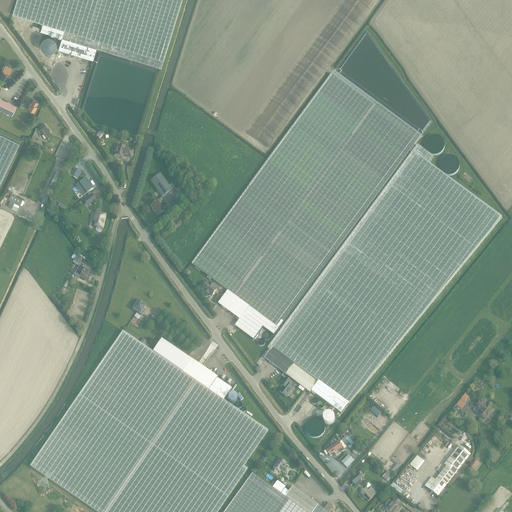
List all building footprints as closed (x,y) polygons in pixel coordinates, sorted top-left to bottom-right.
[(16,0),(12,14),(42,24),(40,31),(61,38),(58,50),(93,60),(96,49),(161,69),(181,0),(16,0)] [(58,44),(58,42),(57,41),(56,40),(54,40),(52,40),(51,41),(50,42),(50,44),(50,45),(51,47),(52,48),(54,48),(56,48),(57,47),(58,46),(58,44)] [(9,73),(12,68),(5,64),(2,70),(3,70),(1,73),(5,74),(6,72),(9,73)] [(291,128),(192,264),(227,290),(250,307),(245,314),(263,327),(274,335),(379,193),(421,135),(333,70),(291,128)] [(16,106),(0,98),(0,109),(12,115),(16,106)] [(33,99),(27,109),(34,113),(37,107),(36,106),(38,102),(33,99)] [(44,139),(45,138),(45,139),(52,134),(45,125),(39,130),(41,132),(40,133),(40,134),(42,139),(44,139)] [(0,182),(19,143),(0,133),(0,182)] [(115,153),(114,155),(123,158),(123,155),(127,156),(127,157),(131,158),(133,151),(125,149),(126,147),(118,145),(117,148),(115,147),(114,152),(115,153)] [(264,359),(300,386),(305,389),(306,390),(309,393),(310,393),(311,392),(315,395),(327,403),(330,406),(341,414),(502,218),(428,164),(433,157),(417,146),(268,349),(270,351),(264,359)] [(73,169),(70,176),(77,180),(81,173),(73,169)] [(162,197),(163,197),(164,198),(165,197),(164,196),(169,192),(170,193),(172,192),(171,191),(172,190),(160,174),(150,181),(162,197)] [(79,183),(76,186),(83,196),(87,193),(93,189),(86,178),(79,183)] [(22,199),(11,194),(8,200),(19,205),(22,199)] [(87,197),(84,200),(89,205),(92,203),(96,199),(91,194),(87,197)] [(164,211),(157,201),(154,203),(153,202),(152,201),(150,202),(150,204),(151,205),(150,206),(157,215),(164,211)] [(95,211),(93,222),(95,222),(94,227),(95,228),(96,230),(97,231),(99,231),(100,231),(101,230),(101,229),(103,229),(106,214),(95,211)] [(77,256),(73,262),(78,266),(82,259),(77,256)] [(76,271),(74,274),(79,277),(80,277),(88,282),(91,277),(87,275),(89,271),(80,265),(76,271)] [(207,282),(202,289),(206,291),(205,292),(208,294),(212,296),(217,290),(215,288),(215,287),(216,287),(210,283),(209,284),(207,283),(207,282)] [(227,290),(217,304),(240,320),(245,314),(250,307),(227,290)] [(136,314),(137,314),(134,317),(138,320),(141,317),(144,312),(142,311),(145,306),(140,303),(141,302),(137,300),(135,303),(136,304),(132,309),(137,312),(136,314)] [(240,320),(235,327),(253,340),(263,327),(245,314),(240,320)] [(122,332),(30,467),(96,511),(217,511),(247,469),(243,467),(268,431),(223,401),(231,389),(228,387),(219,381),(217,379),(216,379),(217,377),(208,371),(202,367),(191,359),(161,339),(152,352),(148,350),(122,332)] [(223,376),(221,380),(228,386),(231,382),(223,376)] [(280,392),(286,397),(288,395),(289,395),(290,394),(290,393),(293,388),(289,386),(292,382),(286,378),(281,385),(284,387),(280,392)] [(465,394),(455,408),(457,409),(459,407),(461,409),(466,404),(464,403),(469,397),(465,394)] [(375,399),(373,402),(381,408),(383,405),(375,399)] [(491,414),(491,413),(490,413),(493,410),(486,405),(480,401),(476,407),(481,411),(479,414),(485,419),(488,415),(489,416),(491,414)] [(375,406),(371,410),(374,414),(379,409),(375,406)] [(304,434),(306,437),(308,439),(312,440),(315,440),(319,439),(322,436),(324,433),(324,429),(324,426),(322,423),(319,421),(315,420),(311,420),(310,421),(307,423),(305,426),(304,430),(304,434)] [(332,446),(326,451),(328,453),(327,453),(330,456),(337,451),(339,454),(344,450),(344,449),(346,447),(342,441),(339,443),(338,442),(334,445),(332,446)] [(446,466),(441,473),(435,480),(431,477),(424,486),(429,489),(438,497),(450,481),(471,455),(459,446),(444,465),(446,466)] [(348,455),(341,462),(347,468),(354,461),(348,455)] [(417,456),(410,466),(417,472),(425,462),(417,456)] [(279,459),(273,468),(275,469),(274,470),(274,471),(276,473),(277,472),(278,471),(279,472),(280,471),(287,475),(291,470),(285,465),(286,464),(279,459)] [(475,460),(470,467),(473,469),(478,462),(475,460)] [(388,471),(385,474),(390,478),(400,466),(396,464),(389,472),(388,471)] [(359,473),(350,480),(354,485),(363,477),(362,477),(359,473)] [(224,511),(327,511),(292,487),(288,492),(284,489),(285,487),(277,481),(272,488),(252,474),(224,511)] [(400,493),(403,490),(394,483),(392,485),(400,493)] [(368,501),(373,497),(377,494),(371,488),(368,491),(366,488),(364,490),(363,489),(362,488),(360,490),(361,491),(362,492),(361,493),(368,501)] [(395,499),(392,504),(389,501),(388,501),(386,503),(386,504),(388,506),(386,510),(388,511),(394,511),(398,508),(399,509),(402,505),(395,499)]
